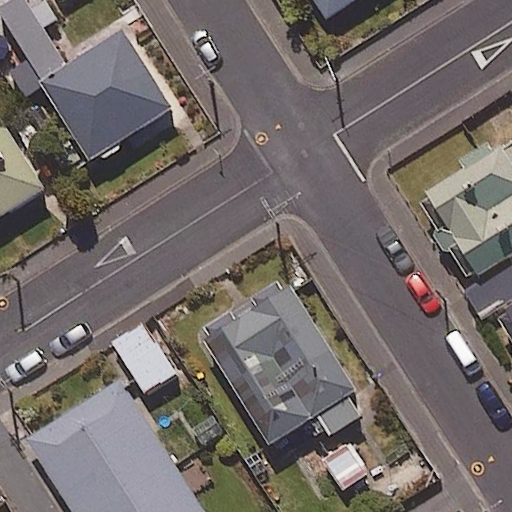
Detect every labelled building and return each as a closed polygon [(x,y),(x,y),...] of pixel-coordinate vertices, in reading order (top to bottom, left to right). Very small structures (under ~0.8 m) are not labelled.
[(308,0),(327,27),(368,0),(308,0)] [(175,116),(125,37),(68,73),(31,14),(22,19),(15,9),(0,18),(45,88),(41,90),(91,169),(175,116)] [(0,225),(48,195),(0,118),(0,225)] [(511,147),(504,153),(501,148),(494,153),(491,149),(462,167),(467,175),(428,200),(431,205),(423,210),(440,237),(436,240),(447,258),(452,255),(470,284),(478,279),(482,285),(511,266),(511,265),(511,147)] [(511,305),(511,265),(511,266),(482,285),(465,296),(483,324),(511,305)] [(379,411),(299,286),(292,290),(286,281),(211,328),(217,338),(211,341),(278,446),(313,423),(322,437),(334,430),(338,437),(379,411)] [(511,312),(506,316),(509,321),(499,327),(511,347),(511,312)] [(189,370),(157,318),(117,343),(149,394),(189,370)] [(214,511),(128,378),(33,439),(79,511),(214,511)] [(351,445),(327,460),(346,490),(370,475),(351,445)] [(0,509),(12,502),(0,483),(0,509)]
